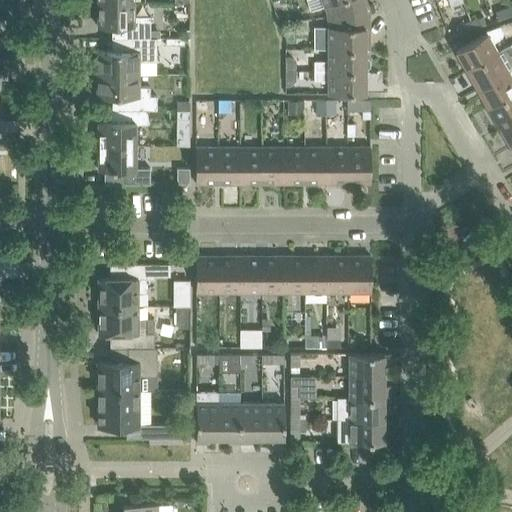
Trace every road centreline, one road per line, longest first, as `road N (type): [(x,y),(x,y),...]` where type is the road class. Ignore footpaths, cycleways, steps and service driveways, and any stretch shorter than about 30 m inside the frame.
road 1 (residential): [(48,222),(407,229)]
road 2 (residential): [(418,460),(417,255),(407,229)]
road 3 (unclassified): [(48,222),(47,0)]
road 4 (residential): [(272,480),(418,480)]
road 5 (unclassified): [(48,367),(48,222)]
road 6 (unclassified): [(61,511),(48,367)]
road 7 (unclassified): [(48,367),(35,511)]
road 8 (residential): [(413,221),(406,94)]
road 9 (residential): [(484,172),(442,97),(406,94)]
